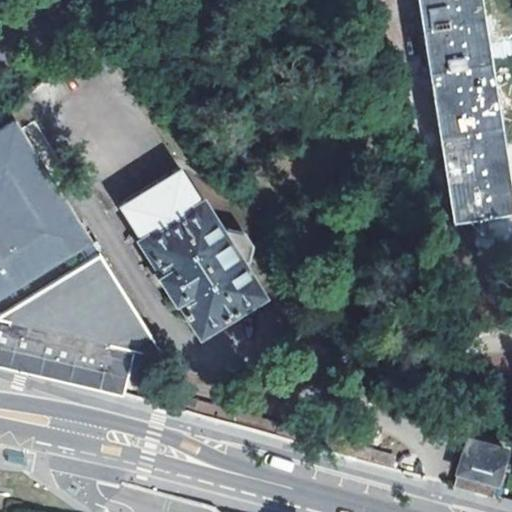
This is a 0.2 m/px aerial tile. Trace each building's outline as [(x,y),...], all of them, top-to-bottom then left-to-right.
[(415,0),(453,219),(511,209),(511,195),(478,0),(415,0)] [(0,126),(0,299),(78,251),(92,242),(14,118),(0,126)] [(118,204),(201,333),(259,296),(240,267),(246,263),(251,246),(242,229),(225,226),(218,230),(177,167),(118,204)] [(98,253),(92,242),(78,251),(85,261),(98,253)] [(171,370),(98,253),(85,261),(0,313),(0,320),(8,323),(7,328),(0,325),(0,356),(106,388),(109,378),(115,380),(117,380),(118,380),(120,380),(121,379),(122,378),(123,377),(124,375),(125,374),(125,373),(125,372),(124,371),(124,369),(123,368),(122,367),(121,366),(119,365),(113,364),(116,354),(171,370)] [(454,485),(493,496),(505,449),(466,439),(455,479),(454,485)] [(8,453),(7,460),(26,463),(27,457),(8,453)]
